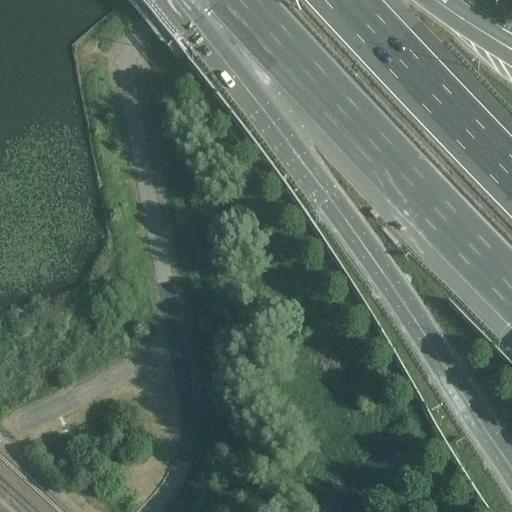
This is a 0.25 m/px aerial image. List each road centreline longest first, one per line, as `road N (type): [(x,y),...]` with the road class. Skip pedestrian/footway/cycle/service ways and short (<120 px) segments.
road 1 (motorway): [(189,0),(338,198),(511,457)]
road 2 (motorway): [(237,0),(511,292)]
road 3 (motorway): [(511,180),(341,0)]
